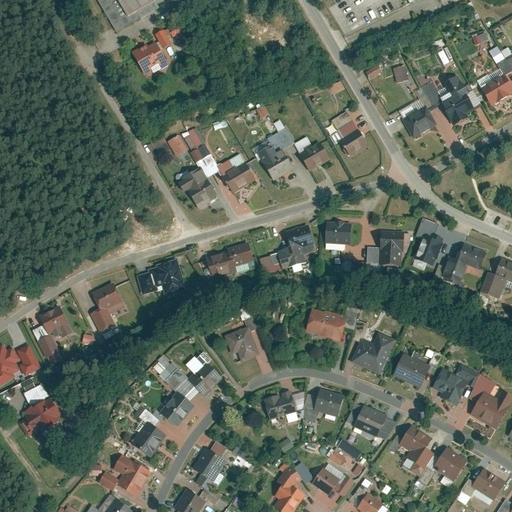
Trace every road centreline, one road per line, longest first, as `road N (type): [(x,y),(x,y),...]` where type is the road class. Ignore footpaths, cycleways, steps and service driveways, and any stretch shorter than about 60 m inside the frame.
road 1 (residential): [(154,511),(211,415),(242,390),(285,373),(350,382),(511,466)]
road 2 (residential): [(409,174),(80,278),(0,326)]
road 3 (residential): [(308,0),(409,174)]
road 4 (residential): [(409,174),(442,206),(511,238)]
